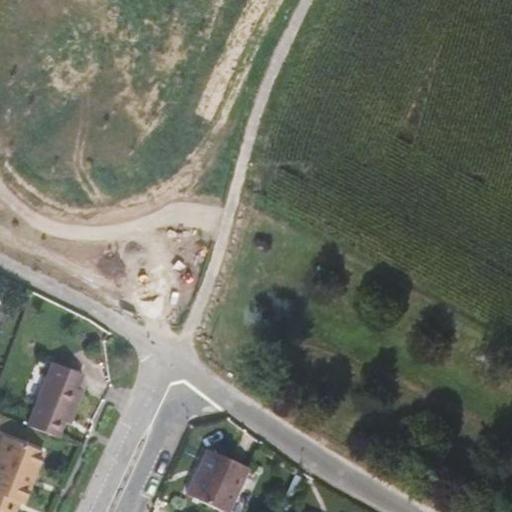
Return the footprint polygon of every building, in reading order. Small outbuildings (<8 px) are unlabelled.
[(52,362),(26,425),(58,438),(64,422),(78,387),(83,374),(52,362)] [(78,387),(64,422),(70,425),(84,390),(78,387)] [(0,510),(4,511),(13,511),(17,502),(22,503),(30,483),(25,481),(38,449),(4,436),(0,445),(0,510)] [(43,451),(38,449),(25,481),(30,483),(43,451)] [(208,449),(187,495),(223,511),(225,511),(247,467),(208,449)]
